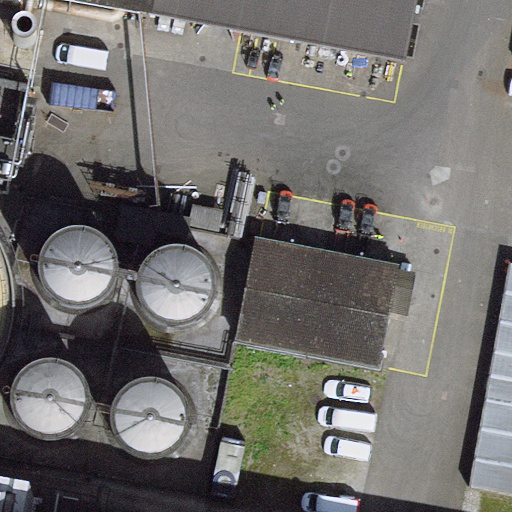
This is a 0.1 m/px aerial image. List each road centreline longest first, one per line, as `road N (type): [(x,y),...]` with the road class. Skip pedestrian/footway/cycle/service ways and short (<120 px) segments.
road 1 (unknown): [(505,0),(477,149),(148,102)]
road 2 (unknown): [(477,149),(411,495),(400,511)]
